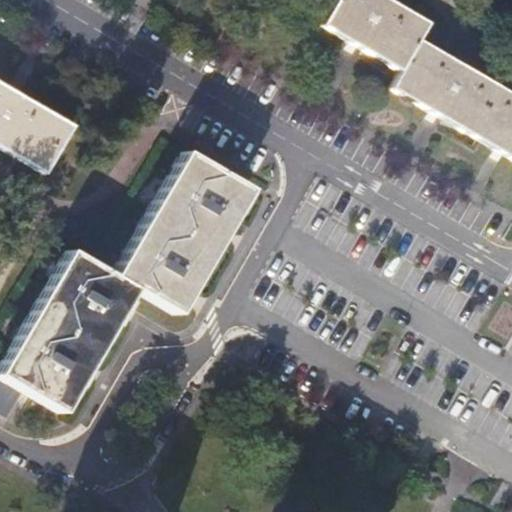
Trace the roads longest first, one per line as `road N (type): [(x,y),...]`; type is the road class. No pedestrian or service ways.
road 1 (residential): [(313,154),(51,0)]
road 2 (residential): [(313,154),(511,262)]
road 3 (residential): [(207,349),(313,154)]
road 4 (residential): [(73,463),(120,472),(207,349)]
road 5 (residential): [(207,349),(138,362),(73,463)]
